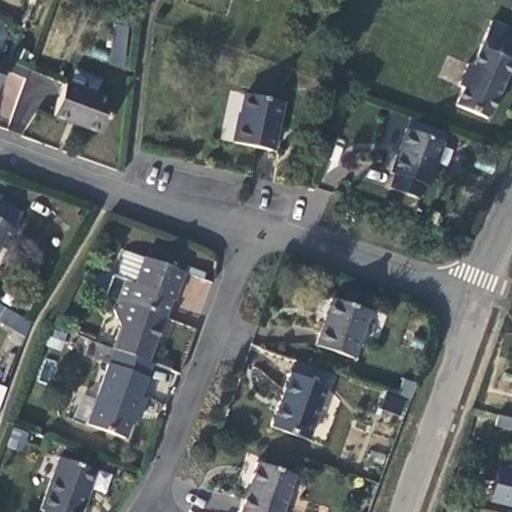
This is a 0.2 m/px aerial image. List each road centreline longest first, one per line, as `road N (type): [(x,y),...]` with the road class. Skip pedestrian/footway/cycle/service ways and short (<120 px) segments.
road 1 (residential): [(252,230),(153,510)]
road 2 (residential): [(252,230),(0,154)]
road 3 (residential): [(479,301),(252,230)]
road 4 (tertiary): [(479,301),(402,511)]
